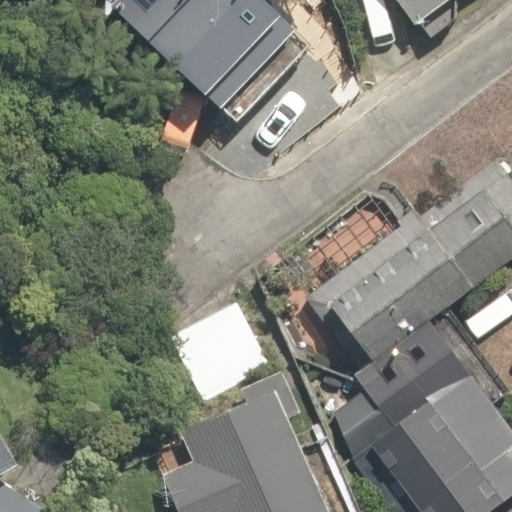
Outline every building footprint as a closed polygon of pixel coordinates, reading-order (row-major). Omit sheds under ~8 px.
[(159,0),(137,25),(240,116),(311,35),(271,0),(159,0)] [(504,0),(401,0),(435,49),(504,0)] [(351,420),(414,511),(511,511),(511,369),(471,311),(511,282),(511,160),(403,237),(377,199),(321,238),(347,276),(308,303),(332,338),(353,324),(383,368),(364,381),(378,401),(351,420)] [(0,494),(50,468),(0,374),(0,494)] [(346,511),(307,407),(205,445),(216,474),(178,488),(187,511),(346,511)] [(33,511),(15,497),(1,511),(33,511)]
